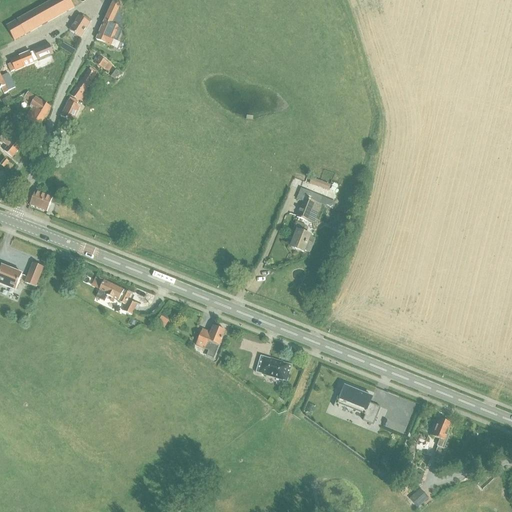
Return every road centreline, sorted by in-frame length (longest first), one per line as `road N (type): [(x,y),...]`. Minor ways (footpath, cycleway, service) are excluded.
road 1 (secondary): [(511,421),(87,250)]
road 2 (residential): [(15,223),(104,0)]
